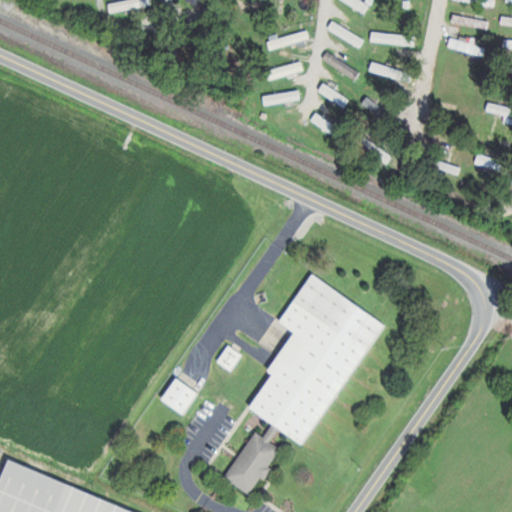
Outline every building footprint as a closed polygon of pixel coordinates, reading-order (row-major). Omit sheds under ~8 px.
[(122,0),(111,2),(113,11),(154,5),(153,0),(122,0)] [(344,0),(368,11),(372,3),(366,0),(344,0)] [(332,28),(362,46),(366,39),(336,21),(332,28)] [(273,50),(313,39),(310,29),(270,41),(273,50)] [(376,37),(406,46),(408,38),(378,29),(376,37)] [(479,52),(481,43),(454,37),(451,46),(479,52)] [(326,58),(359,81),(365,72),(332,50),(326,58)] [(307,70),(305,61),(269,70),(272,79),(307,70)] [(378,68),(394,72),(396,66),(380,61),(378,68)] [(322,91),(347,105),(352,98),(327,84),(322,91)] [(303,100),(303,91),(267,94),(268,103),(303,100)] [(401,122),(374,94),(367,101),(394,128),(401,122)] [(511,105),(491,106),(491,113),(507,112),(508,124),(511,123),(511,105)] [(342,128),(320,113),(315,120),(337,135),(342,128)] [(433,137),(457,149),(461,140),(437,129),(433,137)] [(511,142),(511,135),(511,134),(489,130),(488,136),(511,142)] [(390,163),(395,157),(365,135),(360,142),(390,163)] [(479,163),(510,171),(511,162),(481,155),(479,163)] [(388,322),(314,275),(284,323),(298,332),(272,372),(276,374),(254,408),(278,424),(269,438),(258,431),(228,478),(255,495),(284,449),(272,441),(280,428),(309,446),(388,322)] [(188,414),(202,392),(180,378),(165,400),(188,414)] [(0,490),(0,511),(142,511),(11,462),(0,490)]
